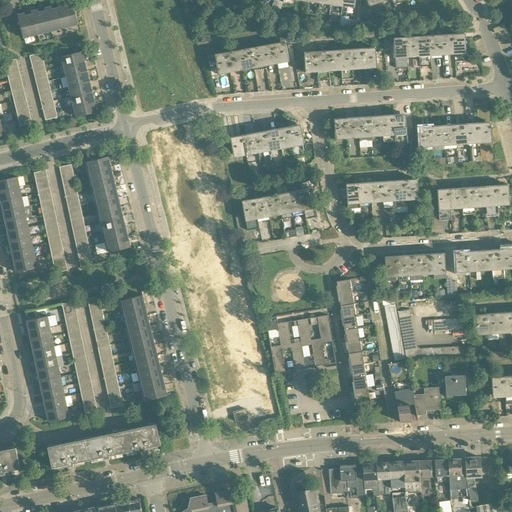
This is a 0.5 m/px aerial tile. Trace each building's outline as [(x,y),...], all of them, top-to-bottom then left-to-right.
[(342,7),(343,0),(331,0),(331,5),(330,14),(341,16),(342,7)] [(343,0),(342,7),(355,9),(355,0),(343,0)] [(381,2),(379,0),(366,0),(371,13),(383,9),(381,2)] [(24,13),(17,15),(23,35),(28,34),(29,37),(37,35),(37,32),(42,31),(42,34),(51,32),(50,29),(56,27),(56,30),(65,28),(64,25),(69,24),(70,27),(78,25),(73,5),(66,6),(65,3),(58,5),(59,8),(52,10),(51,7),(45,8),(45,12),(38,13),(37,10),(31,12),(32,15),(25,17),(24,13)] [(465,33),(453,34),(454,55),(466,54),(466,50),(465,33)] [(454,55),(453,34),(441,35),(442,56),(454,55)] [(442,56),(441,35),(429,36),(430,56),(442,56)] [(419,57),(419,67),(431,66),(430,56),(429,36),(417,37),(419,57)] [(407,58),(406,37),(393,38),(395,59),(407,58)] [(419,57),(417,37),(406,37),(407,58),(419,57)] [(285,41),(273,44),(277,64),(289,62),(286,47),(286,45),(285,41)] [(277,64),(273,44),(261,46),(265,66),(277,64)] [(265,66),(261,46),(250,48),(254,68),(265,66)] [(254,68),(250,48),(238,50),(242,70),(254,68)] [(363,49),(364,69),(365,79),(377,79),(377,68),(375,48),(363,49)] [(353,80),(353,70),(351,49),(340,50),(341,71),(342,81),(353,80)] [(364,69),(363,49),(351,49),(353,70),(364,69)] [(242,70),(238,50),(227,52),(230,73),(242,70)] [(341,71),(340,50),(328,51),(329,71),(341,71)] [(329,71),(328,51),(316,52),(317,72),(329,71)] [(64,67),(85,62),(82,52),(61,57),(64,67)] [(230,73),(227,52),(215,54),(216,59),(218,75),(230,73)] [(317,72),(316,52),(304,53),(305,73),(317,72)] [(31,62),(43,59),(41,53),(29,56),(31,62)] [(32,68),(44,65),(43,59),(31,62),(32,68)] [(6,69),(17,66),(16,60),(4,62),(6,69)] [(87,72),(85,62),(64,67),(67,77),(87,72)] [(44,65),(32,68),(34,74),(46,71),(44,65)] [(17,66),(6,69),(7,74),(19,72),(17,66)] [(46,71),(34,74),(35,80),(47,77),(46,75),(46,71)] [(19,72),(7,74),(9,80),(20,77),(19,72)] [(87,72),(67,77),(69,87),(89,82),(87,72)] [(20,77),(9,80),(10,86),(22,83),(20,77)] [(47,77),(35,80),(37,86),(48,83),(47,79),(47,77)] [(246,92),(257,90),(256,81),(249,83),(250,86),(245,87),(246,92)] [(89,82),(69,87),(71,97),(92,92),(89,82)] [(22,83),(10,86),(12,92),(23,89),(22,83)] [(48,83),(37,86),(38,92),(50,89),(48,83)] [(23,89),(12,92),(13,98),(25,95),(23,89)] [(50,89),(38,92),(40,98),(51,95),(50,89)] [(92,92),(71,97),(74,107),(94,102),(92,92)] [(25,95),(13,98),(15,104),(26,101),(25,95)] [(51,95),(40,98),(41,103),(53,100),(51,95)] [(53,100),(41,103),(42,109),(54,106),(53,100)] [(26,101),(15,104),(16,109),(27,107),(26,101)] [(94,102),(74,107),(76,118),(97,113),(94,102)] [(54,106),(42,109),(44,115),(56,112),(54,106)] [(27,107),(16,109),(17,116),(29,113),(27,107)] [(56,112),(44,115),(45,121),(57,118),(56,112)] [(29,113),(17,116),(19,121),(30,118),(29,113)] [(393,115),(395,141),(396,146),(408,145),(405,114),(393,115)] [(381,116),(383,137),(383,141),(395,141),(393,115),(381,116)] [(371,138),(370,116),(358,117),(359,138),(371,138)] [(383,137),(381,116),(370,116),(371,138),(383,137)] [(359,138),(358,117),(346,118),(348,139),(359,138)] [(30,118),(19,121),(20,127),(32,124),(30,118)] [(348,139),(346,118),(334,119),(335,136),(335,140),(348,139)] [(490,122),(478,123),(480,144),(492,143),(491,127),(490,122)] [(480,144),(478,123),(467,124),(468,145),(480,144)] [(468,145),(467,124),(455,125),(456,145),(468,145)] [(301,125),(289,127),(292,147),(304,145),(303,141),(301,125)] [(444,146),(443,125),(431,126),(433,147),(444,146)] [(456,145),(455,125),(443,125),(444,146),(456,145)] [(433,147),(431,126),(419,127),(421,148),(433,147)] [(292,147),(289,127),(277,130),(281,149),(292,147)] [(281,149),(277,130),(265,132),(269,151),(281,149)] [(269,151),(265,132),(254,134),(257,153),(269,151)] [(257,153),(254,134),(242,136),(246,156),(257,153)] [(246,156),(242,136),(230,138),(234,158),(246,156)] [(87,162),(90,173),(110,167),(108,157),(87,162)] [(61,174),(72,172),(71,165),(59,168),(61,174)] [(110,167),(90,173),(92,182),(113,177),(110,167)] [(35,180),(47,177),(46,171),(34,173),(35,180)] [(72,172),(61,174),(62,180),(74,177),(72,172)] [(0,191),(19,188),(17,177),(0,180),(0,191)] [(36,186),(48,183),(47,177),(35,180),(36,186)] [(74,177),(62,180),(63,186),(75,183),(74,177)] [(113,177),(92,182),(95,192),(115,187),(113,177)] [(406,180),(394,181),(395,202),(396,208),(407,207),(407,201),(406,180)] [(406,180),(407,201),(419,200),(419,196),(418,184),(417,180),(406,180)] [(382,182),(384,202),(395,202),(394,181),(382,182)] [(370,183),(372,203),(384,202),(382,182),(370,183)] [(38,191),(50,189),(48,183),(36,186),(38,191)] [(64,192),(76,189),(75,183),(63,186),(64,192)] [(358,184),(360,204),(372,203),(370,183),(358,184)] [(360,209),(360,204),(358,184),(346,185),(348,210),(360,209)] [(508,185),(496,186),(498,206),(510,205),(510,201),(509,190),(508,185)] [(485,187),(486,207),(487,219),(499,218),(498,206),(496,186),(485,187)] [(115,187),(95,192),(97,202),(118,197),(115,187)] [(486,207),(485,187),(473,188),(474,208),(486,207)] [(0,197),(1,202),(21,198),(19,188),(0,191),(0,197)] [(461,189),(462,209),(463,217),(475,216),(474,208),(473,188),(461,189)] [(39,197),(51,195),(50,189),(38,191),(39,197)] [(66,198),(77,195),(76,189),(64,192),(66,198)] [(315,204),(312,189),(300,191),(304,211),(306,220),(318,218),(316,209),(315,204)] [(452,221),(451,209),(449,189),(437,190),(438,206),(439,222),(452,221)] [(462,209),(461,189),(449,189),(451,209),(462,209)] [(289,193),(293,213),(304,211),(300,191),(289,193)] [(277,195),(281,215),(293,213),(289,193),(277,195)] [(40,203),(52,201),(51,195),(39,197),(40,203)] [(67,203),(79,201),(77,195),(66,198),(67,203)] [(266,197),(269,217),(281,215),(277,195),(266,197)] [(118,197),(97,202),(99,212),(120,207),(118,197)] [(254,199),(258,219),(269,217),(266,197),(254,199)] [(3,212),(24,208),(21,198),(1,202),(3,212)] [(258,219),(254,199),(242,201),(243,206),(248,231),(260,229),(258,219)] [(41,209),(53,206),(52,201),(40,203),(41,209)] [(68,209),(80,207),(79,201),(67,203),(68,209)] [(43,215),(55,212),(53,206),(41,209),(43,215)] [(69,215),(81,213),(80,207),(68,209),(69,215)] [(120,207),(99,212),(102,222),(123,217),(120,207)] [(5,222),(26,218),(24,208),(3,212),(5,222)] [(44,221),(56,218),(55,212),(43,215),(44,221)] [(71,221),(82,218),(81,213),(69,215),(71,221)] [(123,217),(102,222),(104,232),(125,227),(123,217)] [(7,232),(28,228),(26,218),(5,222),(7,232)] [(45,227),(57,224),(56,218),(44,221),(45,227)] [(72,227),(84,224),(82,218),(71,221),(72,227)] [(46,232),(58,230),(57,224),(45,227),(46,232)] [(73,233),(85,230),(84,224),(72,227),(73,233)] [(125,227),(104,232),(107,242),(128,237),(125,227)] [(300,236),(308,234),(307,227),(298,229),(300,236)] [(9,242),(30,238),(28,228),(7,232),(9,242)] [(48,238),(60,236),(58,230),(46,232),(48,238)] [(74,239),(86,236),(85,230),(73,233),(74,239)] [(296,230),(284,232),(285,239),(297,237),(296,230)] [(49,244),(61,242),(60,236),(48,238),(49,244)] [(76,245),(87,242),(86,236),(74,239),(76,245)] [(128,237),(107,242),(109,253),(130,248),(128,237)] [(12,252),(32,248),(30,238),(9,242),(12,252)] [(50,250),(62,247),(61,242),(49,244),(50,250)] [(77,251),(89,248),(87,242),(76,245),(77,251)] [(97,244),(98,253),(107,252),(106,243),(97,244)] [(51,256),(63,253),(62,247),(50,250),(51,256)] [(14,262),(34,258),(32,248),(12,252),(14,262)] [(78,256),(90,254),(89,248),(77,251),(78,256)] [(511,269),(511,248),(503,249),(504,270),(511,269)] [(504,270),(503,249),(491,250),(492,270),(493,279),(505,278),(504,270)] [(492,270),(491,250),(479,251),(480,271),(492,270)] [(480,271),(479,251),(468,252),(469,272),(480,271)] [(469,272),(468,252),(455,253),(457,273),(469,272)] [(53,262),(65,259),(63,253),(51,256),(53,262)] [(444,253),(432,254),(433,274),(446,274),(445,258),(444,253)] [(79,262),(91,260),(90,254),(78,256),(79,262)] [(433,274),(432,254),(420,255),(422,275),(433,274)] [(422,275),(420,255),(409,256),(410,276),(422,275)] [(398,277),(397,256),(385,257),(385,262),(386,278),(398,277)] [(410,282),(410,276),(409,256),(397,256),(398,277),(399,282),(410,282)] [(34,258),(14,262),(16,273),(37,269),(34,258)] [(54,268),(66,265),(65,259),(53,262),(54,268)] [(91,260),(79,262),(80,268),(92,265),(91,260)] [(66,265),(54,268),(55,273),(67,271),(66,265)] [(337,282),(339,294),(352,292),(350,280),(337,282)] [(458,294),(458,280),(449,281),(449,294),(458,294)] [(352,292),(339,294),(341,306),(354,304),(352,292)] [(122,300),(124,311),(144,306),(142,295),(122,300)] [(89,305),(101,303),(99,297),(87,299),(89,305)] [(63,311),(75,308),(74,302),(62,305),(63,311)] [(90,311),(102,309),(101,303),(89,305),(90,311)] [(354,304),(341,306),(343,318),(356,316),(354,304)] [(144,306),(124,311),(127,321),(147,316),(144,306)] [(65,317),(76,314),(75,308),(63,311),(65,317)] [(91,317),(103,315),(102,309),(90,311),(91,317)] [(510,333),(509,313),(497,314),(498,334),(510,333)] [(66,323),(77,320),(76,314),(65,317),(66,323)] [(487,335),(485,314),(473,315),(474,320),(475,336),(487,335)] [(498,334),(497,314),(485,314),(487,335),(498,334)] [(93,323),(104,321),(103,315),(91,317),(93,323)] [(29,332),(49,327),(47,316),(43,317),(26,321),(29,332)] [(147,316),(127,321),(129,331),(149,326),(147,316)] [(322,343),(332,342),(328,316),(314,318),(314,323),(318,323),(321,339),(322,343)] [(356,316),(343,318),(345,330),(358,328),(356,316)] [(291,344),(288,322),(278,324),(276,317),(266,319),(268,331),(279,329),(281,346),(282,350),(292,348),(291,344)] [(302,346),(312,345),(311,341),(308,319),(294,321),(294,327),(298,326),(301,342),(302,347),(302,346)] [(67,328),(79,326),(77,320),(66,323),(67,326),(67,328)] [(94,329),(106,327),(104,321),(93,323),(94,329)] [(68,335),(80,332),(79,326),(67,328),(68,333),(68,335)] [(149,326),(129,331),(131,341),(152,336),(149,326)] [(31,342),(52,337),(49,327),(29,332),(31,342)] [(95,335),(107,333),(106,327),(94,329),(95,335)] [(358,328),(345,330),(347,342),(360,340),(358,328)] [(70,341),(81,338),(80,332),(68,335),(70,341)] [(96,341),(108,338),(107,333),(95,335),(96,341)] [(152,336),(131,341),(134,351),(154,346),(152,336)] [(33,352),(54,347),(52,337),(31,342),(33,352)] [(81,338),(70,341),(71,346),(83,344),(81,338)] [(108,338),(96,341),(98,347),(109,344),(108,338)] [(322,343),(321,339),(311,341),(312,345),(314,360),(315,367),(329,364),(329,359),(325,360),(322,343)] [(360,340),(347,342),(348,354),(362,352),(360,340)] [(310,361),(309,357),(304,357),(302,346),(302,347),(301,342),(291,344),(292,348),(295,370),(309,368),(315,367),(314,360),(310,361)] [(83,344),(71,346),(72,352),(84,350),(83,344)] [(109,344),(98,347),(99,353),(111,351),(109,344)] [(57,345),(61,365),(65,364),(61,345),(57,345)] [(416,345),(404,347),(407,361),(421,361),(420,349),(416,345)] [(154,346),(134,351),(136,361),(157,356),(154,346)] [(282,350),(281,346),(271,347),(275,373),(289,371),(288,366),(285,366),(282,350)] [(35,362),(56,357),(54,347),(33,352),(35,362)] [(73,358),(85,356),(84,350),(72,352),(73,358)] [(111,351),(99,353),(100,359),(112,357),(111,351)] [(362,352),(348,354),(350,366),(364,364),(362,352)] [(75,364),(86,362),(85,356),(73,358),(75,364)] [(157,356),(136,361),(139,370),(159,365),(157,356)] [(37,372),(58,367),(56,357),(35,362),(37,372)] [(112,357),(100,359),(101,365),(113,363),(112,357)] [(86,362),(75,364),(76,370),(88,368),(86,362)] [(113,363),(101,365),(103,371),(114,368),(113,363)] [(364,364),(350,366),(352,378),(366,376),(364,364)] [(159,365),(139,370),(141,380),(162,375),(159,365)] [(39,382),(60,377),(58,367),(37,372),(39,382)] [(88,368),(76,370),(77,376),(89,374),(88,368)] [(114,368),(103,371),(104,377),(116,375),(114,368)] [(89,374),(77,376),(79,383),(90,380),(89,374)] [(116,375),(104,377),(105,384),(117,381),(116,375)] [(162,375),(141,380),(144,390),(164,385),(162,375)] [(439,387),(440,396),(467,395),(465,375),(445,377),(446,387),(439,387)] [(366,376),(352,378),(354,390),(368,388),(366,376)] [(511,404),(511,376),(503,377),(505,397),(506,405),(511,404)] [(42,392),(62,387),(60,377),(39,382),(42,392)] [(505,397),(503,377),(491,378),(493,398),(505,397)] [(90,380),(79,383),(80,389),(92,386),(90,380)] [(117,381),(105,384),(107,390),(119,387),(117,381)] [(164,385),(144,390),(146,401),(167,396),(164,385)] [(92,386),(80,389),(81,395),(93,393),(92,386)] [(44,402),(65,397),(62,387),(42,392),(44,402)] [(119,387),(107,390),(108,396),(120,394),(119,387)] [(440,396),(439,387),(424,388),(424,393),(414,395),(415,405),(417,417),(426,415),(426,411),(441,410),(440,396)] [(368,388),(354,390),(357,402),(370,400),(368,388)] [(409,406),(415,405),(414,395),(413,392),(401,394),(402,401),(396,402),(400,423),(412,423),(409,406)] [(93,393),(81,395),(83,402),(94,399),(93,393)] [(120,394),(108,396),(109,403),(121,400),(120,394)] [(46,412),(67,407),(65,397),(44,402),(46,412)] [(94,399),(83,402),(84,408),(96,405),(94,399)] [(121,400),(109,403),(111,409),(123,406),(121,400)] [(96,405),(84,408),(85,414),(97,412),(96,405)] [(69,418),(67,407),(46,412),(48,422),(69,418)] [(235,422),(248,419),(245,408),(232,412),(235,422)] [(119,432),(124,453),(139,450),(140,452),(145,451),(144,449),(160,445),(156,424),(119,432)] [(119,432),(83,439),(88,461),(104,457),(104,460),(109,459),(109,456),(124,453),(119,432)] [(88,461),(83,439),(48,447),(52,468),(67,465),(68,467),(73,466),(73,464),(88,461)] [(0,451),(0,475),(5,475),(4,472),(20,469),(16,448),(0,451)] [(464,459),(466,475),(466,480),(467,489),(469,501),(477,499),(474,478),(482,478),(480,458),(465,459),(464,459)] [(449,482),(450,488),(450,499),(459,499),(458,490),(467,489),(466,480),(466,475),(464,459),(460,459),(448,460),(449,482)] [(437,483),(444,482),(449,482),(448,460),(434,461),(435,476),(437,476),(437,483)] [(403,462),(405,487),(405,494),(421,493),(420,461),(403,462)] [(420,461),(421,493),(422,496),(430,495),(429,478),(432,478),(431,461),(420,461)] [(390,463),(391,480),(392,494),(393,498),(398,497),(397,487),(405,487),(403,462),(390,463)] [(362,466),(364,481),(364,490),(373,490),(373,497),(379,497),(379,495),(376,464),(372,464),(371,463),(368,463),(367,464),(362,465),(362,466)] [(379,495),(392,494),(391,480),(390,463),(376,464),(379,495)] [(347,488),(357,487),(357,496),(365,496),(364,490),(364,481),(362,466),(355,466),(355,465),(340,466),(340,471),(329,471),(330,495),(348,494),(347,488)] [(319,511),(317,503),(315,504),(312,489),(297,492),(300,507),(298,507),(299,511),(319,511)] [(189,511),(188,511),(248,511),(246,500),(239,502),(233,498),(232,491),(215,494),(217,503),(209,504),(207,496),(191,499),(192,507),(189,511)] [(407,496),(398,497),(393,498),(394,511),(407,511),(409,511),(407,496)] [(128,501),(129,511),(141,511),(139,499),(128,501)] [(116,511),(129,511),(128,501),(115,504),(116,511)] [(503,511),(501,502),(476,507),(476,511),(503,511)]
